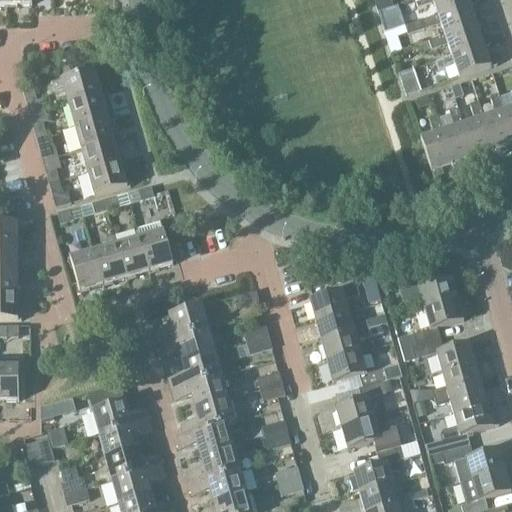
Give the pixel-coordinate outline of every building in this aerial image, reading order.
[(6,0),(7,8),(32,8),(31,0),(6,0)] [(390,0),(373,0),(378,15),(394,10),(390,0)] [(422,0),(415,3),(418,12),(434,6),(438,18),(438,19),(471,8),(471,9),(476,7),(474,0),(422,0)] [(480,18),(474,20),(471,9),(471,8),(438,19),(438,18),(422,23),(404,29),(407,38),(425,32),(441,27),(445,38),(445,39),(477,29),(478,29),(483,28),(480,18)] [(396,9),(394,10),(378,15),(385,35),(403,29),(396,9)] [(481,40),(478,29),(477,29),(445,39),(445,38),(428,44),(431,53),(448,47),(452,59),(452,60),(484,49),(484,50),(490,48),(487,38),(481,40)] [(488,61),(484,50),(484,49),(452,60),(452,59),(436,65),(438,71),(438,73),(454,68),(459,81),(497,69),(494,59),(488,61)] [(401,83),(416,78),(414,72),(399,77),(401,83)] [(68,107),(101,98),(95,74),(53,86),(56,97),(65,94),(68,107)] [(458,88),(451,91),(455,102),(462,100),(458,88)] [(30,118),(45,114),(42,102),(37,104),(33,91),(23,94),(30,118)] [(511,139),(511,93),(511,94),(511,98),(511,111),(504,114),(503,114),(511,139)] [(75,130),(108,121),(101,98),(68,107),(75,130)] [(511,139),(503,114),(504,114),(499,98),(490,101),(495,117),(484,121),(483,121),(494,153),(493,154),(495,159),(505,156),(503,150),(511,147),(511,139)] [(428,99),(417,103),(419,110),(431,106),(428,99)] [(483,121),(484,121),(478,105),(470,108),(475,124),(463,128),(473,160),(475,166),(484,163),(483,157),(493,154),(494,153),(483,121)] [(463,128),(458,112),(449,114),(455,131),(443,135),(442,135),(453,167),(452,167),(454,173),(464,170),(462,164),(473,160),(463,128)] [(36,141),(46,138),(43,126),(48,125),(45,114),(30,118),(36,141)] [(443,135),(438,121),(437,118),(429,121),(434,138),(421,142),(434,180),(444,177),(442,171),(452,167),(453,167),(442,135),(443,135)] [(81,153),(114,144),(108,121),(75,130),(81,153)] [(42,163),(57,159),(55,148),(50,149),(46,138),(36,141),(42,163)] [(88,176),(121,167),(114,144),(81,153),(88,176)] [(60,147),(55,148),(57,159),(60,158),(63,157),(60,147)] [(49,187),(59,184),(56,172),(63,170),(60,158),(57,159),(42,163),(49,187)] [(121,167),(88,176),(94,200),(127,191),(121,167)] [(59,184),(49,187),(56,211),(71,207),(68,195),(63,196),(59,184)] [(154,201),(153,197),(151,191),(138,194),(141,204),(154,201)] [(104,204),(107,214),(119,211),(116,200),(104,204)] [(95,217),(107,214),(104,204),(92,207),(95,217)] [(60,227),(73,224),(70,213),(57,217),(60,227)] [(0,251),(17,251),(17,226),(0,226),(0,251)] [(149,275),(173,268),(163,235),(162,235),(159,226),(138,232),(141,241),(140,242),(149,275)] [(126,281),(117,248),(114,240),(104,243),(106,251),(91,256),(100,289),(126,281)] [(126,281),(149,275),(140,242),(117,248),(126,281)] [(0,275),(18,275),(17,251),(0,251),(0,275)] [(79,295),(100,289),(91,256),(70,261),(79,295)] [(425,312),(458,303),(452,282),(440,285),(437,274),(398,284),(405,307),(422,302),(425,312)] [(0,299),(18,299),(18,275),(0,275),(0,299)] [(315,325),(349,315),(346,303),(360,300),(358,291),(309,304),(315,325)] [(237,312),(259,306),(256,294),(234,300),(237,312)] [(378,295),(366,298),(368,307),(380,304),(378,295)] [(0,299),(0,323),(18,324),(18,299),(0,299)] [(412,352),(441,343),(438,332),(464,324),(458,303),(425,312),(431,333),(413,338),(397,342),(400,354),(412,352)] [(160,349),(209,335),(203,311),(169,321),(173,333),(156,338),(160,349)] [(349,315),(315,325),(321,345),(381,328),(378,322),(353,328),(349,315)] [(381,328),(321,345),(327,366),(361,356),(358,344),(383,338),(381,328)] [(0,330),(0,341),(18,341),(18,330),(0,330)] [(248,350),(270,343),(266,330),(243,336),(248,350)] [(183,368),(216,358),(209,335),(160,349),(163,361),(179,356),(183,368)] [(270,343),(248,350),(250,358),(272,352),(270,343)] [(441,343),(401,355),(404,367),(438,357),(443,377),(476,368),(481,366),(475,345),(444,354),(441,343)] [(360,380),(363,391),(382,386),(402,380),(399,371),(384,375),(384,373),(367,378),(361,356),(327,366),(333,387),(360,380)] [(172,395),(222,381),(216,358),(183,368),(186,380),(169,384),(172,395)] [(435,402),(482,389),(476,368),(443,377),(447,390),(433,394),(435,402)] [(0,369),(0,404),(19,404),(19,369),(0,369)] [(260,396),(282,389),(278,376),(256,382),(260,396)] [(195,413),(229,404),(222,381),(172,395),(175,406),(192,402),(195,413)] [(389,384),(382,386),(385,397),(392,395),(389,384)] [(369,401),(385,397),(382,386),(363,391),(358,393),(361,403),(336,411),(341,432),(375,422),(369,401)] [(282,389),(260,396),(263,405),(285,398),(282,389)] [(454,419),(488,410),(482,389),(435,402),(437,410),(450,406),(454,419)] [(177,444),(228,430),(235,428),(229,404),(195,413),(198,424),(181,429),(184,439),(177,441),(177,444)] [(423,405),(415,407),(418,419),(426,417),(423,405)] [(101,439),(150,426),(147,416),(130,420),(126,406),(94,415),(101,439)] [(428,462),(429,462),(441,458),(472,449),(468,437),(499,429),(493,408),(488,410),(454,419),(457,431),(443,434),(441,438),(442,443),(425,448),(428,462)] [(43,411),(41,412),(40,417),(40,424),(43,423),(54,420),(51,409),(43,411)] [(378,458),(402,452),(395,428),(378,433),(375,422),(341,432),(348,455),(375,448),(378,458)] [(265,443),(288,437),(284,424),(262,431),(265,443)] [(106,461),(139,452),(136,440),(153,436),(150,426),(101,439),(106,461)] [(201,461),(234,452),(228,430),(177,444),(180,454),(197,450),(201,461)] [(64,431),(47,436),(49,442),(52,453),(69,448),(64,431)] [(288,437),(265,443),(268,453),(291,447),(288,437)] [(38,445),(44,468),(55,465),(52,453),(49,442),(38,445)] [(31,471),(44,468),(38,445),(25,449),(31,471)] [(472,483),(505,474),(500,453),(475,460),(472,449),(441,458),(445,470),(454,467),(459,486),(472,483)] [(113,485),(163,471),(159,460),(142,464),(139,452),(106,461),(113,485)] [(190,489),(240,474),(234,452),(201,461),(204,472),(187,477),(190,489)] [(405,463),(402,452),(378,458),(380,469),(354,476),(360,497),(394,487),(391,476),(400,473),(398,465),(405,463)] [(297,470),(275,476),(279,489),(301,483),(297,470)] [(119,508),(152,499),(149,487),(166,482),(163,471),(113,485),(119,508)] [(214,507),(247,498),(240,474),(190,489),(193,501),(211,496),(214,507)] [(488,511),(486,502),(511,495),(505,474),(472,483),(459,487),(465,509),(461,510),(461,511),(488,511)] [(64,499),(87,492),(84,482),(61,489),(64,499)] [(301,483),(279,489),(282,500),(304,494),(301,483)] [(363,511),(385,511),(413,504),(411,496),(397,500),(394,487),(360,497),(363,511)] [(0,499),(9,497),(7,488),(0,490),(0,499)] [(87,492),(64,499),(67,509),(90,502),(87,492)] [(250,511),(247,498),(214,507),(215,511),(250,511)] [(120,511),(174,511),(172,506),(155,511),(152,499),(119,508),(120,511)]
